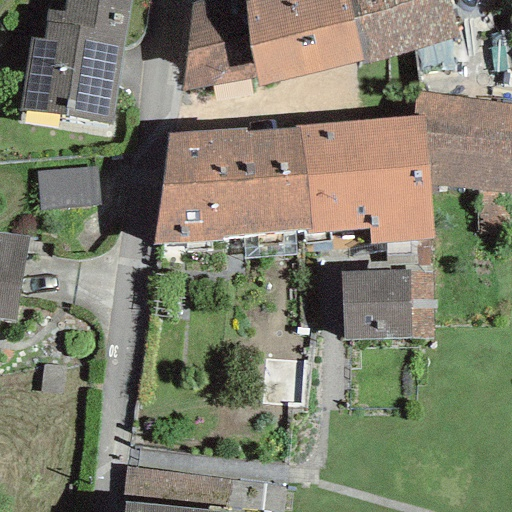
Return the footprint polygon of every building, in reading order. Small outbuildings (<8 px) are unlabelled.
[(127,0),(64,0),(63,12),(47,9),(43,40),(29,38),(19,111),(111,125),(127,0)] [(245,0),(206,0),(191,5),(181,92),(256,76),(246,1),(245,0)] [(348,0),(251,0),(246,1),(256,76),(258,85),(361,61),(348,0)] [(348,0),(361,61),(362,66),(457,37),(447,0),(348,0)] [(511,174),(511,105),(416,92),(411,118),(422,117),(427,184),(509,195),(511,174)] [(360,122),(369,230),(371,245),(431,239),(427,184),(422,117),(411,118),(360,122)] [(311,234),(369,230),(360,122),(297,128),(310,230),(311,234)] [(168,134),(155,243),(310,230),(297,128),(245,133),(244,128),(168,134)] [(95,167),(36,172),(39,211),(98,206),(95,167)] [(0,318),(15,320),(29,236),(0,231),(0,318)] [(339,272),(341,341),(410,340),(433,340),(433,271),(408,271),(339,272)] [(63,394),(65,366),(42,365),(40,393),(63,394)] [(229,482),(126,468),(122,500),(176,506),(223,511),(229,482)] [(175,511),(176,506),(122,500),(121,511),(175,511)]
